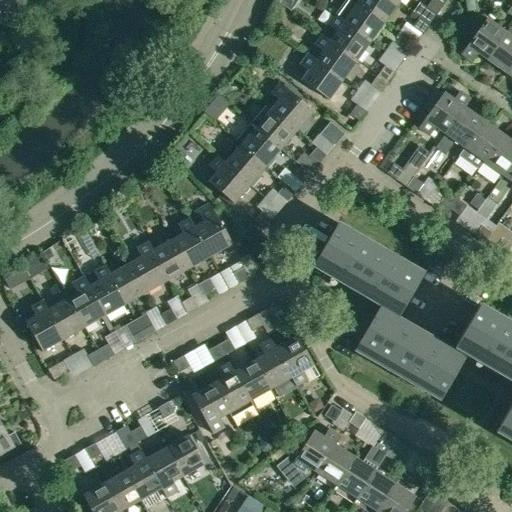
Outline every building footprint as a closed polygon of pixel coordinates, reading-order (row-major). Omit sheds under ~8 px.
[(0,0),(0,9),(18,13),(20,0),(0,0)] [(394,0),(359,0),(357,3),(384,22),(398,3),(394,0)] [(431,0),(426,8),(436,15),(443,5),(435,0),(431,0)] [(357,3),(343,22),(370,41),(384,22),(357,3)] [(487,61),(506,34),(491,23),(494,18),(490,15),(461,55),(472,63),(478,54),(487,61)] [(370,41),(343,22),(335,16),(327,27),(334,32),(328,40),(330,42),(356,61),(370,41)] [(412,28),(422,35),(429,25),(419,18),(412,28)] [(511,31),(510,29),(506,34),(487,61),(507,75),(511,67),(511,38),(510,37),(511,35),(511,31)] [(409,40),(399,33),(392,43),(402,50),(409,40)] [(318,62),(342,80),(356,61),(330,42),(328,40),(321,35),(313,46),(322,52),(316,61),(318,62)] [(327,101),(342,80),(318,62),(316,61),(307,55),(299,65),(308,72),(301,82),(327,101)] [(384,67),(377,76),(387,84),(394,74),(384,67)] [(370,86),(380,93),(387,84),(377,76),(370,86)] [(278,102),(271,110),(296,131),(312,113),(279,84),(270,95),(278,102)] [(435,128),(444,135),(463,109),(464,108),(470,100),(459,92),(453,100),(443,93),(418,129),(429,137),(435,128)] [(267,106),(251,125),(280,149),(296,131),(271,110),(267,106)] [(349,115),(359,122),(366,113),(356,106),(349,115)] [(461,154),(464,149),(464,148),(483,122),(464,108),(463,109),(444,135),(459,146),(456,150),(460,153),(461,154)] [(502,136),(483,122),(464,148),(464,149),(461,154),(460,153),(458,156),(478,171),(484,163),(483,162),(502,136)] [(264,168),(280,149),(251,125),(235,143),(264,168)] [(324,140),(333,148),(341,139),(331,130),(324,140)] [(511,141),(511,142),(502,136),(483,162),(484,163),(499,174),(495,179),(500,182),(503,177),(503,176),(511,163),(511,141)] [(249,186),(264,168),(235,143),(220,160),(249,186)] [(308,158),(317,166),(325,157),(316,149),(308,158)] [(249,186),(220,160),(217,157),(208,168),(215,174),(208,183),(232,205),(249,186)] [(511,163),(503,176),(503,177),(511,183),(511,163)] [(403,171),(393,164),(386,174),(396,181),(403,171)] [(292,176),(302,184),(310,175),(300,167),(292,176)] [(423,185),(413,178),(406,188),(416,195),(423,185)] [(277,194),(286,202),(294,193),(285,185),(277,194)] [(447,193),(439,203),(449,210),(457,199),(447,193)] [(449,210),(459,217),(466,206),(457,199),(449,210)] [(198,214),(203,223),(194,228),(194,229),(209,257),(231,245),(210,207),(198,214)] [(254,222),(263,229),(271,220),(261,212),(254,222)] [(182,234),(172,240),(188,269),(209,257),(194,229),(194,228),(189,219),(177,225),(182,234)] [(460,364),(448,357),(451,352),(396,320),(400,314),(401,312),(423,274),(404,263),(402,267),(391,260),(393,257),(374,246),(372,249),(348,235),(349,232),(337,224),(315,261),(314,263),(312,267),(345,286),(380,306),(375,314),(353,352),(372,363),(374,359),(385,366),(383,369),(401,380),(403,377),(428,391),(426,395),(439,402),(443,395),(460,364)] [(482,227),(474,237),(484,244),(491,234),(482,227)] [(188,269),(172,240),(151,252),(167,281),(188,269)] [(501,240),(494,251),(504,258),(511,248),(501,240)] [(167,281),(151,252),(147,243),(135,250),(140,259),(130,264),(146,293),(167,281)] [(43,258),(26,268),(31,278),(48,269),(43,258)] [(146,293),(130,264),(110,276),(110,277),(126,304),(146,293)] [(89,288),(105,316),(126,304),(110,277),(110,276),(105,267),(93,273),(98,282),(90,287),(89,288)] [(233,275),(239,286),(250,279),(243,269),(233,275)] [(68,301),(84,328),(105,316),(89,288),(90,287),(83,276),(70,283),(76,295),(68,299),(68,301)] [(208,280),(198,286),(204,297),(214,291),(208,280)] [(47,311),(63,340),(84,328),(68,301),(68,299),(65,294),(45,306),(47,311)] [(180,304),(186,315),(197,309),(191,298),(180,304)] [(41,352),(63,340),(47,311),(45,306),(42,302),(30,309),(36,318),(25,324),(41,352)] [(511,330),(489,317),(491,314),(478,306),(456,344),(455,346),(451,352),(448,357),(460,364),(466,356),(511,382),(511,403),(498,427),(494,434),(511,444),(511,330)] [(159,316),(166,327),(176,321),(170,310),(159,316)] [(287,321),(281,311),(270,317),(276,327),(287,321)] [(146,315),(135,321),(141,332),(144,337),(155,332),(146,315)] [(262,326),(256,316),(245,322),(252,332),(262,326)] [(144,337),(141,332),(135,321),(125,327),(131,338),(134,343),(144,337)] [(291,378),(291,379),(296,388),(307,381),(302,372),(313,366),(296,337),(275,350),(291,378)] [(228,340),(218,346),(224,357),(234,351),(228,340)] [(254,362),(270,391),(275,388),(280,397),(296,388),(291,379),(291,378),(275,350),(270,341),(258,348),(263,356),(254,362)] [(108,345),(97,351),(103,362),(114,356),(108,345)] [(214,362),(224,357),(218,346),(208,352),(214,362)] [(86,357),(93,368),(103,362),(97,351),(86,357)] [(189,368),(183,357),(172,363),(178,374),(189,368)] [(249,402),(270,391),(254,362),(233,374),(249,402)] [(52,368),(58,379),(68,373),(62,363),(52,368)] [(221,380),(212,385),(228,414),(230,419),(252,407),(249,402),(233,374),(228,365),(216,371),(221,380)] [(225,428),(220,419),(228,414),(212,385),(190,397),(207,426),(208,426),(213,435),(225,428)] [(174,414),(168,403),(157,409),(163,420),(174,414)] [(334,423),(341,413),(331,406),(324,417),(334,423)] [(355,413),(354,413),(348,423),(358,430),(365,420),(355,413)] [(128,458),(133,467),(124,473),(140,501),(160,490),(165,498),(166,498),(145,461),(136,444),(130,433),(126,427),(116,433),(120,439),(126,450),(128,449),(132,456),(128,458)] [(0,456),(13,449),(12,447),(20,443),(14,432),(6,437),(1,428),(0,428),(0,456)] [(130,433),(136,444),(147,438),(140,428),(130,433)] [(311,470),(315,473),(333,446),(334,446),(340,437),(329,430),(323,439),(313,432),(302,448),(298,445),(294,452),(277,465),(294,486),(311,472),(310,471),(311,470)] [(187,437),(166,449),(182,478),(204,465),(187,437)] [(364,453),(358,462),(354,459),(336,487),(356,500),(374,472),(380,463),(384,456),(391,446),(378,438),(367,454),(364,453)] [(101,455),(95,444),(84,450),(90,461),(101,455)] [(336,487),(354,459),(334,446),(333,446),(315,473),(336,487)] [(391,460),(398,450),(391,446),(384,456),(391,460)] [(182,478),(166,449),(145,461),(166,498),(177,492),(172,483),(182,478)] [(80,467),(74,456),(64,462),(70,473),(80,467)] [(421,465),(414,476),(424,482),(431,472),(421,465)] [(376,511),(394,485),(374,472),(356,500),(374,511),(376,511)] [(124,473),(103,484),(118,511),(121,511),(140,501),(124,473)] [(118,511),(103,484),(82,497),(90,511),(118,511)] [(405,511),(415,499),(394,485),(376,511),(405,511)] [(259,511),(263,507),(247,496),(235,511),(259,511)] [(433,503),(426,511),(440,511),(443,509),(433,503)]
